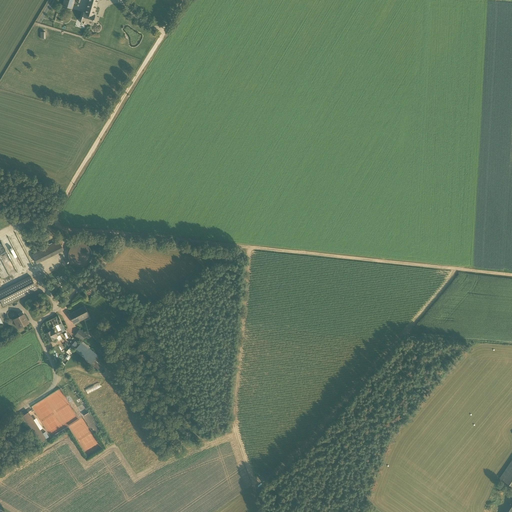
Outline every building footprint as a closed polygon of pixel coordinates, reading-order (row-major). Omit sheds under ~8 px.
[(72,9),(74,0),(64,0),(63,6),(72,9)] [(94,15),(98,0),(89,0),(86,13),(84,12),(81,23),(87,25),(87,23),(92,25),(95,15),(94,15)] [(10,257),(17,254),(16,251),(23,247),(16,233),(2,240),(10,257)] [(31,255),(36,264),(63,250),(59,241),(31,255)] [(91,257),(91,255),(91,253),(91,251),(90,249),(88,247),(86,245),(84,244),(82,244),(79,243),(77,244),(75,245),(73,246),(71,247),(70,248),(69,251),(68,253),(68,255),(68,258),(69,260),(70,262),(72,264),(73,265),(75,266),(77,267),(80,267),(82,267),(85,266),(87,265),(88,263),(90,261),(91,259),(91,257)] [(37,290),(30,276),(0,291),(0,300),(3,307),(37,290)] [(89,317),(84,307),(69,315),(74,325),(89,317)] [(23,315),(22,312),(18,314),(19,317),(13,320),(18,329),(28,324),(24,314),(23,315)] [(65,331),(58,316),(45,322),(49,330),(52,329),(53,330),(49,331),(50,332),(46,334),(50,341),(58,337),(57,337),(60,336),(58,333),(59,333),(58,332),(61,330),(64,336),(66,335),(65,333),(67,332),(66,331),(65,331)] [(87,335),(79,330),(74,336),(82,342),(87,335)] [(100,372),(107,364),(89,348),(88,349),(89,348),(83,342),(81,344),(81,343),(80,344),(74,351),(100,372)] [(57,366),(59,369),(60,368),(62,370),(65,365),(62,362),(57,366)] [(28,412),(20,418),(29,431),(31,430),(40,445),(46,440),(46,439),(48,437),(45,432),(42,434),(40,430),(42,428),(36,418),(33,420),(28,412)] [(90,412),(84,416),(88,425),(95,421),(90,412)] [(511,460),(500,479),(511,487),(511,460)]
